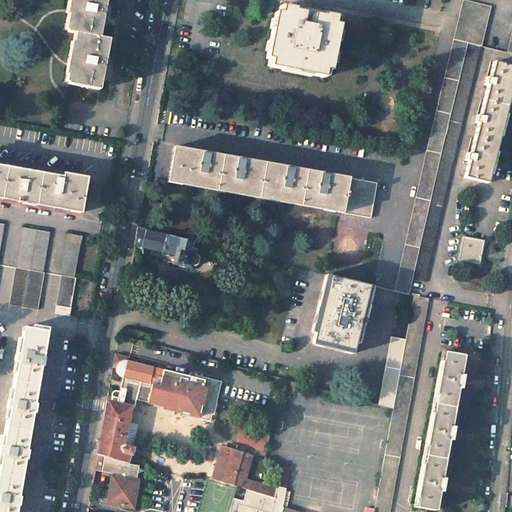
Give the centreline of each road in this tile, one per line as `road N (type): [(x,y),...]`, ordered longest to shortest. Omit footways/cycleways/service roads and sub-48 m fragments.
road 1 (residential): [(72,511),(165,0)]
road 2 (residential): [(511,261),(492,511)]
